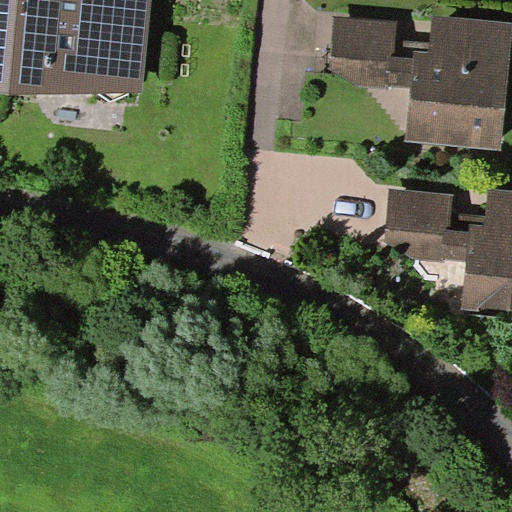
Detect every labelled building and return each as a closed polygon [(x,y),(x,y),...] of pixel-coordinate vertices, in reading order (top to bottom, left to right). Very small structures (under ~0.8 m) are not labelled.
[(0,0),(0,86),(136,95),(142,0),(0,0)] [(511,108),(511,31),(422,20),(405,144),(505,158),(511,108)] [(384,85),(385,24),(327,21),(321,79),(384,85)] [(434,253),(438,200),(381,196),(377,249),(434,253)] [(511,322),(511,200),(475,198),(472,232),(455,230),(449,318),(511,322)]
